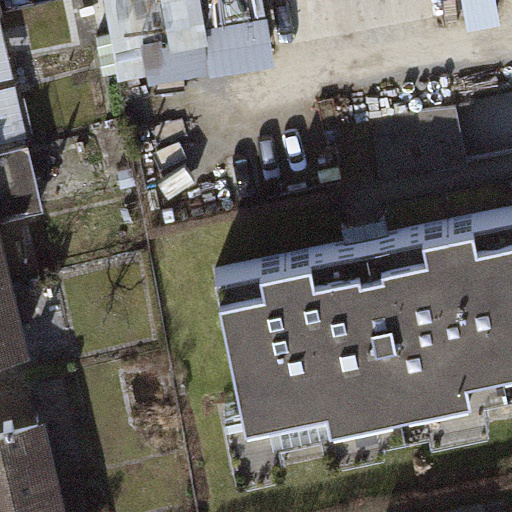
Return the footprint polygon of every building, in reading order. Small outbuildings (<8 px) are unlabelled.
[(273,0),(115,0),(124,68),(279,48),(273,0)] [(467,103),(378,118),(388,173),(476,158),(467,103)] [(511,375),(511,204),(212,268),(248,434),(355,411),(353,428),(457,406),(453,388),(511,375)] [(0,289),(14,286),(0,228),(0,289)] [(0,363),(31,356),(14,286),(0,289),(0,363)] [(0,495),(60,482),(45,417),(0,427),(0,495)] [(0,511),(67,511),(60,482),(0,495),(0,511)]
